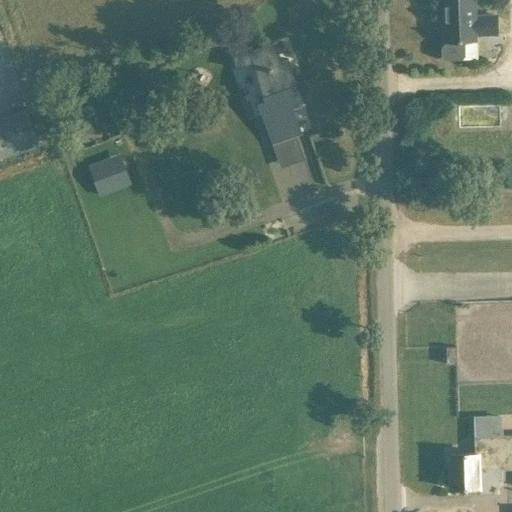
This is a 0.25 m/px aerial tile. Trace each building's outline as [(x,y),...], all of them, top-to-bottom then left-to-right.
[(444,14),(445,43),(441,47),(442,56),(445,59),(462,59),(466,55),(465,40),(476,40),(476,34),(497,33),(497,15),(475,16),(474,0),(446,0),(446,13),(444,14)] [(245,41),(240,29),(227,35),(231,48),(245,41)] [(293,91),(299,88),(289,58),(282,61),(275,43),(253,50),(252,46),(247,48),(265,99),(260,100),(273,143),(302,133),(293,107),(298,105),(293,91)] [(26,110),(0,118),(0,157),(39,144),(26,110)] [(79,124),(86,142),(102,136),(95,118),(79,124)] [(109,159),(90,166),(100,193),(118,186),(109,159)] [(493,182),(491,164),(474,165),(476,184),(493,182)] [(447,346),(447,353),(447,363),(458,363),(457,346),(447,346)] [(511,434),(475,435),(475,453),(450,453),(451,487),(483,486),(483,469),(511,467),(511,434)]
